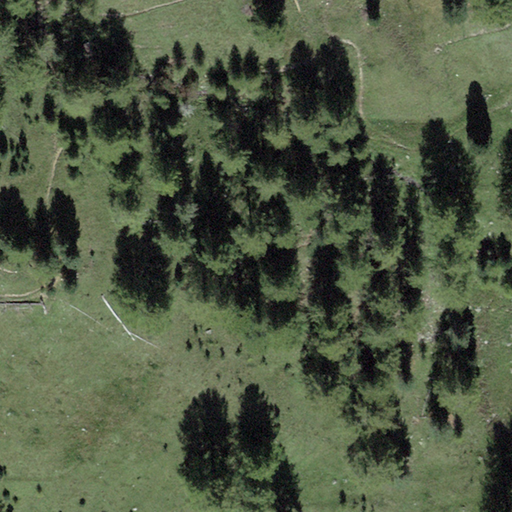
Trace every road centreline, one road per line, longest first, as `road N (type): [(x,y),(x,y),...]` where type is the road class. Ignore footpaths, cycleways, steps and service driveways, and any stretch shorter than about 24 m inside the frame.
road 1 (track): [(0,293),(59,280),(62,255),(35,222),(55,108),(50,43),(35,20),(53,11),(104,13),(185,0)]
road 2 (track): [(328,0),(323,26),(358,49),(361,119),(402,147),(452,138),(511,105)]
